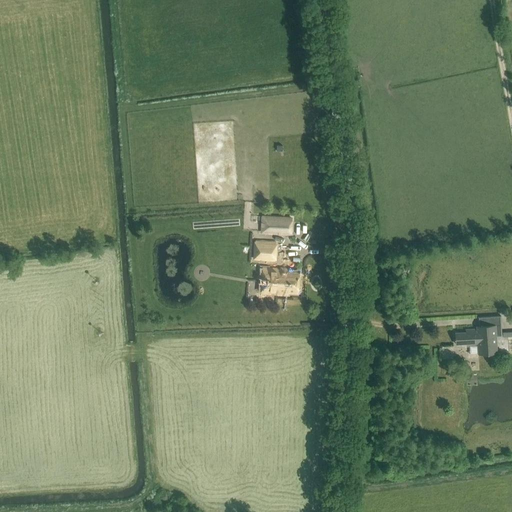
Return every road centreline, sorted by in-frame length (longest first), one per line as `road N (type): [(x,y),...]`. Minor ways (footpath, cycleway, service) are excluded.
road 1 (tertiary): [(339,511),(353,238),(320,0)]
road 2 (track): [(491,0),(511,123)]
